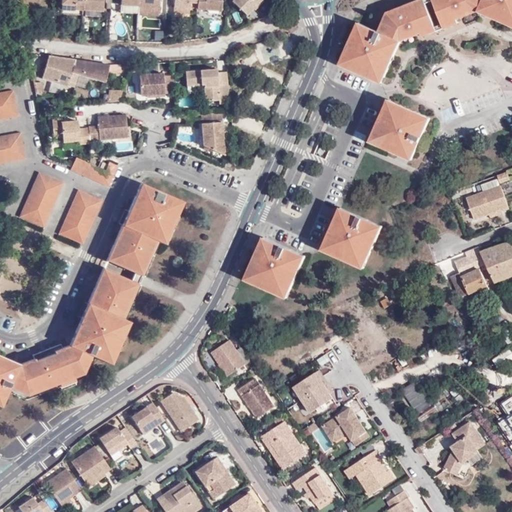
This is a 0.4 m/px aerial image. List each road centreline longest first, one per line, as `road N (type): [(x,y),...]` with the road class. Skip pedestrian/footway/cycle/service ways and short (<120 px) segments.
road 1 (residential): [(32,43),(201,51),(254,30),(286,0)]
road 2 (residential): [(0,337),(26,342),(56,323),(110,220),(123,173),(138,161),(153,162)]
road 3 (residential): [(252,207),(304,228),(361,99),(331,86),(316,68)]
road 4 (residential): [(4,476),(172,353)]
road 5 (residential): [(448,511),(348,361)]
road 6 (residential): [(172,353),(216,290),(252,207)]
road 7 (residential): [(226,423),(96,511)]
road 8 (residential): [(252,207),(316,68)]
